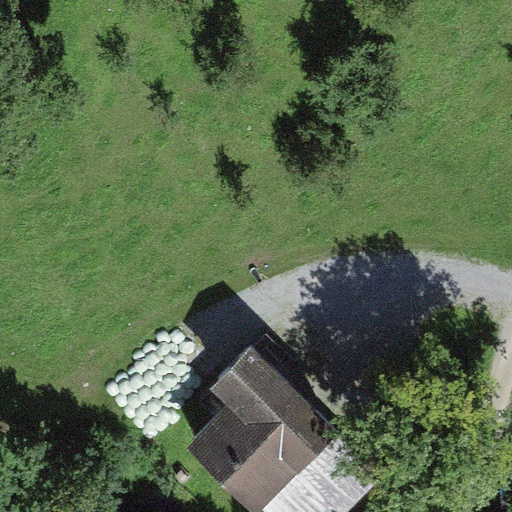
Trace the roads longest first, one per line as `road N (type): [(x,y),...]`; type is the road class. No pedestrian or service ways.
road 1 (track): [(511,293),(395,277),(305,360)]
road 2 (track): [(453,511),(511,353)]
